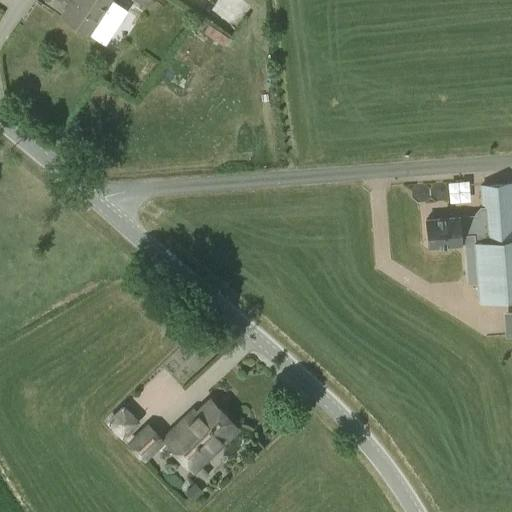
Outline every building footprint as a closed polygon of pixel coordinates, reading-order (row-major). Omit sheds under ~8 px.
[(58,0),(65,5),(57,17),(85,35),(108,0),(58,0)] [(233,5),(220,25),(230,31),(242,11),(233,5)] [(445,179),(446,201),(468,200),(467,178),(445,179)] [(458,218),(425,221),(427,248),(465,245),(467,284),(477,283),(478,302),(511,300),(511,201),(511,183),(481,186),(482,208),(476,218),(458,219),(458,218)] [(511,308),(501,309),(502,335),(511,334),(511,308)] [(210,402),(168,443),(197,473),(239,433),(210,402)] [(122,434),(137,420),(123,406),(109,419),(122,434)] [(147,424),(129,441),(144,457),(162,440),(147,424)] [(202,492),(194,483),(185,492),(193,501),(202,492)]
